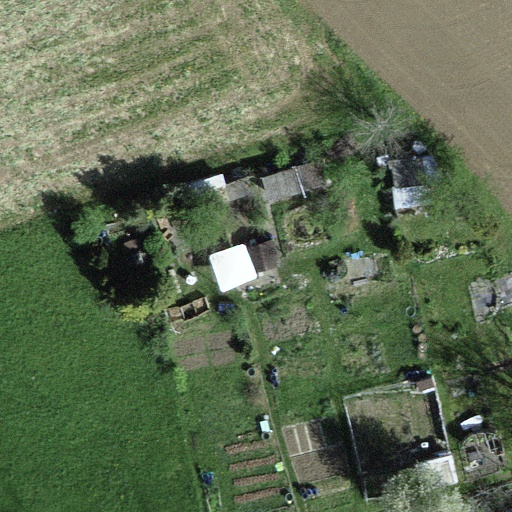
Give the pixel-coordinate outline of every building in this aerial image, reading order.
[(393,184),(439,180),(437,158),(423,159),(422,141),(389,144),(393,184)] [(266,193),(326,178),(320,158),(260,173),(266,193)] [(251,191),(245,174),(205,187),(211,204),(251,191)] [(245,243),(254,270),(285,259),(275,233),(245,243)] [(246,263),(243,254),(228,259),(231,268),(246,263)] [(414,377),(418,387),(434,382),(430,371),(414,377)] [(461,476),(453,449),(416,459),(424,487),(461,476)]
